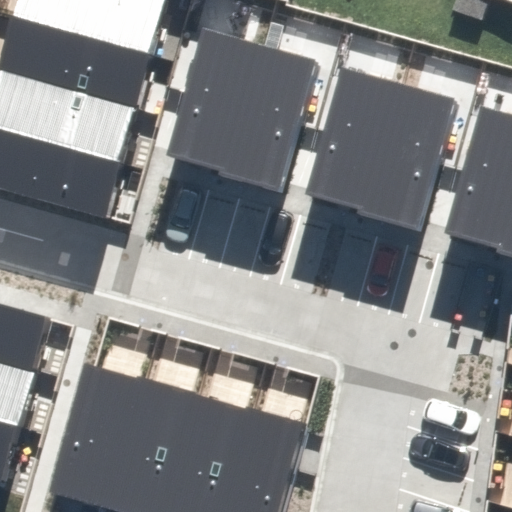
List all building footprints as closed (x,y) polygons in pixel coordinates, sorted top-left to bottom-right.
[(511,0),(474,0),(511,10),(511,0)] [(364,64),(247,25),(224,93),(341,132),(364,64)] [(216,85),(38,29),(16,100),(40,108),(6,215),(149,261),(163,218),(183,225),(195,187),(172,180),(188,128),(201,132),(216,85)] [(511,206),(449,218),(477,375),(511,369),(511,206)] [(125,303),(0,253),(0,427),(107,471),(139,391),(97,375),(125,303)] [(241,306),(155,272),(130,335),(217,369),(241,306)] [(353,511),(511,511),(511,494),(370,455),(353,511)]
